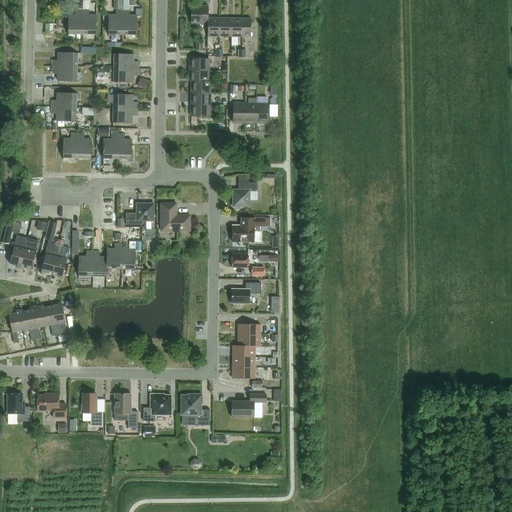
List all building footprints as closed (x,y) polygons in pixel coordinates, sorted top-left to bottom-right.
[(123,9),(122,0),(114,0),(114,9),(123,9)] [(191,6),(191,24),(199,24),(200,6),(191,6)] [(208,18),(208,6),(200,6),(199,24),(208,24),(208,18)] [(68,15),(68,34),(82,34),(82,10),(76,10),(76,15),(68,15)] [(82,10),(82,34),(96,34),(97,15),(89,15),(89,10),(82,10)] [(108,15),(108,35),(122,35),(123,10),(116,10),(116,15),(108,15)] [(129,16),(129,10),(123,10),(122,35),(137,35),(137,17),(137,16),(136,16),(129,16)] [(218,18),(208,18),(208,24),(208,36),(218,36),(218,18)] [(218,18),(218,36),(229,37),(229,19),(218,18)] [(229,19),(229,37),(240,37),(240,19),(229,19)] [(240,19),(240,37),(251,37),(251,19),(240,19)] [(46,37),(46,46),(55,46),(55,37),(46,37)] [(52,60),(52,67),(77,67),(77,53),(58,53),(58,60),(52,60)] [(114,54),(114,68),(139,69),(139,62),(133,62),(134,54),(114,54)] [(190,59),(190,70),(208,71),(208,59),(190,59)] [(52,67),(52,73),(58,74),(57,81),(77,81),(77,67),(52,67)] [(114,68),(114,82),(133,83),(133,75),(139,75),(139,69),(114,68)] [(190,70),(190,82),(192,82),(208,82),(208,71),(190,70)] [(147,89),(150,81),(142,79),(139,87),(147,89)] [(192,82),(192,93),(210,93),(210,82),(208,82),(192,82)] [(52,100),(52,107),(76,108),(76,93),(57,93),(57,100),(52,100)] [(192,93),(192,104),(210,104),(210,93),(192,93)] [(114,94),(113,109),(138,109),(138,102),(133,102),(133,95),(114,94)] [(192,104),(192,116),(210,117),(210,104),(192,104)] [(233,104),(233,122),(244,122),(245,104),(233,104)] [(245,104),(244,122),(256,123),(256,105),(245,104)] [(256,105),(256,123),(267,123),(268,105),(256,105)] [(52,107),(51,114),(57,114),(57,121),(76,122),(76,108),(52,107)] [(113,109),(113,123),(132,123),(132,116),(138,116),(138,109),(113,109)] [(86,123),(84,124),(84,129),(93,129),(93,120),(91,120),(89,121),(88,122),(86,123)] [(46,121),(46,130),(57,130),(57,121),(46,121)] [(63,139),(63,158),(77,158),(78,134),(71,134),(71,139),(63,139)] [(78,134),(77,158),(91,158),(92,139),(84,139),(84,134),(78,134)] [(104,139),(103,159),(117,159),(118,134),(111,134),(111,140),(104,139)] [(118,134),(117,159),(132,159),(132,140),(125,140),(125,134),(118,134)] [(149,168),(145,164),(141,168),(145,172),(149,168)] [(233,190),(233,207),(236,207),(236,208),(236,209),(240,209),(241,208),(241,207),(250,207),(250,190),(257,190),(257,183),(241,183),(241,190),(233,190)] [(126,213),(126,225),(137,225),(137,221),(144,221),(154,221),(154,204),(137,204),(137,213),(126,213)] [(161,204),(161,231),(190,231),(190,215),(177,216),(176,204),(161,204)] [(265,218),(251,218),(242,218),(242,226),(232,226),(232,242),(254,242),(254,226),(270,226),(271,218),(265,218)] [(4,243),(9,244),(15,221),(9,220),(7,228),(6,228),(5,230),(7,230),(4,243)] [(46,231),(48,224),(40,222),(38,229),(46,231)] [(54,240),(58,224),(50,222),(46,238),(54,240)] [(20,269),(27,238),(17,235),(15,243),(12,242),(10,250),(13,250),(10,264),(17,266),(17,268),(20,269)] [(102,248),(102,237),(94,237),(93,252),(100,252),(100,248),(102,248)] [(27,238),(20,269),(24,269),(24,267),(31,269),(32,269),(39,240),(38,240),(38,241),(27,238)] [(52,274),(59,246),(48,243),(45,254),(40,274),(41,274),(45,275),(45,272),(52,274)] [(107,249),(107,257),(107,268),(121,269),(121,244),(114,244),(114,249),(107,249)] [(121,244),(121,269),(135,269),(135,251),(135,250),(129,250),(128,250),(128,244),(121,244)] [(62,279),(67,259),(61,258),(63,247),(59,246),(52,274),(59,276),(59,278),(62,279)] [(79,257),(78,276),(93,276),(93,252),(86,251),(86,257),(79,257)] [(93,252),(93,276),(107,276),(107,268),(107,257),(100,257),(100,252),(93,252)] [(248,268),(248,254),(232,254),(232,268),(248,268)] [(260,294),(260,283),(245,283),(245,289),(232,289),(231,303),(250,304),(250,294),(260,294)] [(58,305),(51,306),(57,335),(61,334),(59,323),(65,322),(62,302),(58,303),(58,305)] [(37,309),(30,311),(36,339),(40,338),(38,327),(44,326),(40,306),(37,307),(37,309)] [(44,306),(40,306),(44,326),(50,325),(53,336),(57,335),(51,306),(44,308),(44,306)] [(16,313),(9,315),(14,343),(19,343),(17,331),(23,330),(19,310),(16,311),(16,313)] [(23,310),(19,310),(23,330),(29,329),(31,340),(36,339),(30,311),(23,312),(23,310)] [(238,324),(238,335),(260,335),(260,324),(238,324)] [(238,346),(255,346),(260,347),(260,335),(238,335),(238,346)] [(233,346),(233,357),(255,357),(255,346),(238,346),(233,346)] [(233,357),(233,368),(255,368),(255,357),(233,357)] [(233,368),(232,379),(255,379),(255,368),(233,368)] [(22,394),(7,394),(7,408),(7,414),(19,414),(19,421),(31,421),(31,406),(28,406),(28,403),(22,403),(22,394)] [(59,394),(50,394),(50,395),(38,395),(38,411),(53,411),(53,418),(66,418),(66,404),(58,404),(59,394)] [(96,394),(83,394),(83,404),(81,404),(81,413),(91,413),(91,426),(102,426),(102,412),(96,412),(96,394)] [(131,394),(115,394),(115,414),(128,414),(128,427),(138,427),(138,412),(131,412),(131,394)] [(164,394),(150,394),(150,408),(143,408),(143,421),(154,421),(154,415),(171,415),(171,395),(164,395),(164,394)] [(202,394),(188,394),(188,395),(181,395),(181,415),(196,415),(196,425),(210,425),(210,410),(201,409),(201,404),(202,404),(202,394)] [(266,394),(250,394),(250,402),(232,401),(232,417),(254,418),(254,403),(266,403),(266,394)] [(58,431),(66,431),(66,422),(58,422),(58,431)] [(143,436),(155,436),(156,427),(143,427),(143,436)] [(199,459),(194,459),(190,463),(190,466),(193,469),(199,469),(202,466),(202,463),(199,459)]
